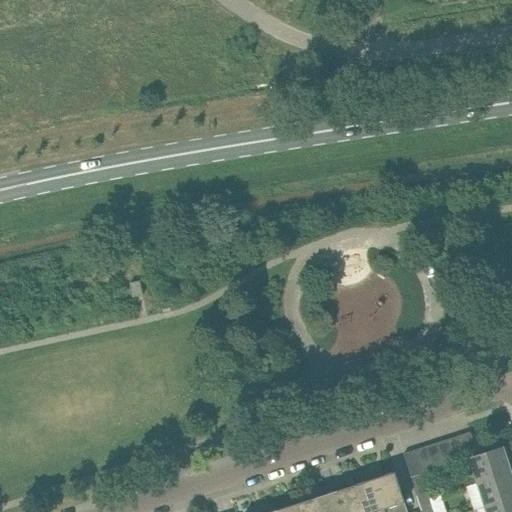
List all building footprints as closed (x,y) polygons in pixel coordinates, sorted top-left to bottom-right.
[(140,281),(130,283),(133,297),(143,295),(140,281)] [(469,457),(477,455),(470,432),(459,436),(466,458),(469,457)] [(455,462),(466,458),(459,436),(448,439),(455,462)] [(444,465),(455,462),(448,439),(437,443),(444,465)] [(433,469),(444,465),(437,443),(426,446),(433,469)] [(422,473),(433,469),(426,446),(414,450),(422,473)] [(502,447),(493,450),(477,455),(469,457),(477,482),(510,471),(502,447)] [(420,473),(422,473),(414,450),(403,453),(411,476),(420,473)] [(511,496),(511,477),(510,471),(477,482),(485,506),(511,496)] [(407,511),(395,472),(375,479),(385,511),(407,511)] [(418,500),(428,497),(420,473),(411,476),(418,500)] [(385,511),(375,479),(355,485),(364,511),(385,511)] [(364,511),(355,485),(336,491),(342,511),(364,511)] [(342,511),(336,491),(316,497),(321,511),(342,511)] [(511,511),(511,496),(485,506),(486,511),(511,511)] [(321,511),(316,497),(297,504),(299,511),(321,511)] [(422,511),(433,511),(428,497),(418,500),(422,511)]
